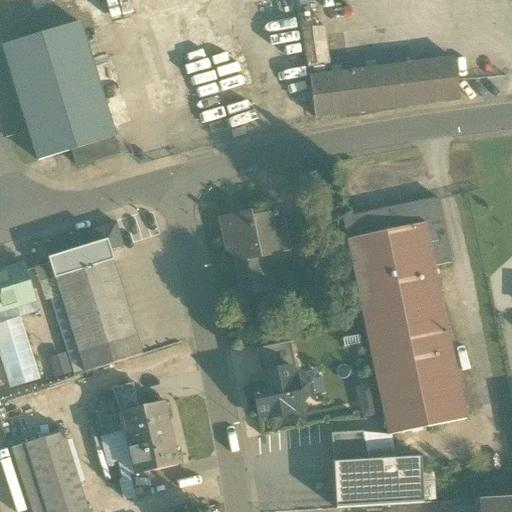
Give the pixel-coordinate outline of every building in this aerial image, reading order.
[(128,0),(100,0),(105,19),(131,12),(128,0)] [(114,138),(79,23),(2,47),(37,162),(72,151),(76,167),(118,154),(119,154),(114,138)] [(323,27),(310,28),(311,46),(324,45),(323,27)] [(310,79),(315,119),(316,119),(459,100),(454,61),(311,79),(311,78),(310,78),(310,79)] [(346,241),(388,437),(391,436),(466,420),(434,270),(452,267),(438,199),(342,220),(346,241)] [(236,256),(245,296),(273,290),(270,279),(266,280),(259,249),(274,246),(276,254),(278,254),(271,223),(269,214),(252,218),(250,212),(235,216),(236,221),(223,224),(228,250),(236,256)] [(271,223),(278,254),(291,251),(284,220),(271,223)] [(46,254),(48,260),(106,242),(109,252),(123,248),(116,224),(51,244),(46,254)] [(136,338),(112,262),(112,261),(109,252),(106,242),(48,260),(54,279),(55,279),(55,280),(60,297),(79,355),(136,338)] [(0,306),(2,311),(32,301),(22,269),(0,276),(0,306)] [(74,377),(84,374),(60,297),(50,300),(74,377)] [(0,306),(0,322),(20,316),(35,312),(32,301),(2,311),(0,306)] [(20,316),(0,322),(0,358),(9,388),(40,378),(20,316)] [(79,355),(84,374),(141,355),(136,338),(79,355)] [(291,369),(295,369),(289,343),(255,351),(260,374),(291,368),(291,369)] [(293,377),(291,369),(291,368),(260,374),(261,380),(259,384),(252,386),(258,419),(268,416),(269,419),(292,415),(292,411),(301,410),(300,404),(303,403),(307,397),(305,387),(299,383),(296,384),(295,378),(293,377)] [(371,384),(355,388),(363,420),(379,416),(371,384)] [(111,399),(132,394),(129,385),(109,390),(111,399)] [(108,400),(112,415),(114,414),(124,412),(124,410),(135,407),(132,394),(111,399),(108,400)] [(124,430),(127,443),(169,432),(162,401),(135,407),(124,410),(124,412),(128,429),(124,430)] [(124,412),(114,414),(112,415),(104,417),(109,434),(124,430),(128,429),(124,412)] [(127,443),(124,430),(109,434),(99,436),(106,463),(108,462),(131,457),(127,443)] [(177,463),(169,432),(127,443),(131,457),(135,455),(139,471),(139,473),(151,470),(177,463)] [(24,445),(45,511),(86,511),(61,433),(24,445)] [(362,433),(331,435),(333,464),(368,462),(362,433)] [(388,437),(362,433),(368,462),(396,460),(391,436),(388,437)] [(45,511),(24,445),(11,449),(31,511),(45,511)] [(139,471),(135,455),(131,457),(108,462),(112,478),(117,477),(127,474),(139,471)] [(333,464),(335,509),(423,504),(421,458),(396,460),(368,462),(333,464)] [(127,474),(131,489),(133,489),(154,483),(151,470),(139,473),(139,471),(127,474)] [(131,489),(127,474),(117,477),(123,499),(136,499),(133,489),(131,489)] [(479,511),(511,511),(511,498),(479,501),(479,511)]
